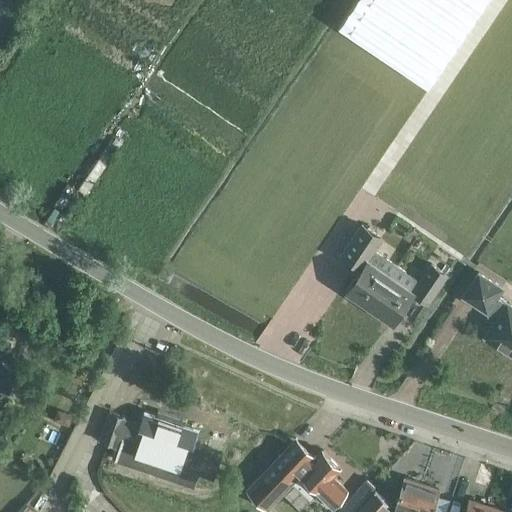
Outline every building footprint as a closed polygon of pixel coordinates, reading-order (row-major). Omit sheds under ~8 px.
[(356,0),(339,26),(429,87),(487,0),(356,0)] [(363,225),(343,255),(365,270),(359,279),(356,277),(347,291),(359,299),(361,296),(371,304),(398,265),(375,249),(382,238),(363,225)] [(434,262),(429,270),(413,293),(423,300),(428,303),(448,272),(434,262)] [(398,265),(371,304),(382,311),(380,314),(393,323),(402,310),(398,307),(410,288),(418,278),(398,265)] [(511,305),(497,296),(503,288),(479,272),(464,296),(487,311),(488,309),(491,311),(493,319),(495,321),(485,336),(511,353),(511,305)] [(0,389),(10,393),(22,360),(6,354),(8,349),(0,345),(0,389)] [(134,449),(146,453),(143,461),(182,475),(185,467),(198,430),(145,412),(141,426),(125,420),(126,419),(110,413),(100,440),(133,452),(134,449)] [(296,438),(248,488),(269,508),(293,483),(310,499),(318,491),(333,505),(347,491),(333,477),(341,468),(322,450),(316,456),(296,438)] [(393,511),(412,511),(423,483),(406,477),(393,511)] [(412,511),(431,511),(439,489),(423,483),(412,511)] [(384,511),(391,504),(375,490),(354,511),(384,511)] [(484,511),(486,505),(469,499),(464,511),(484,511)]
